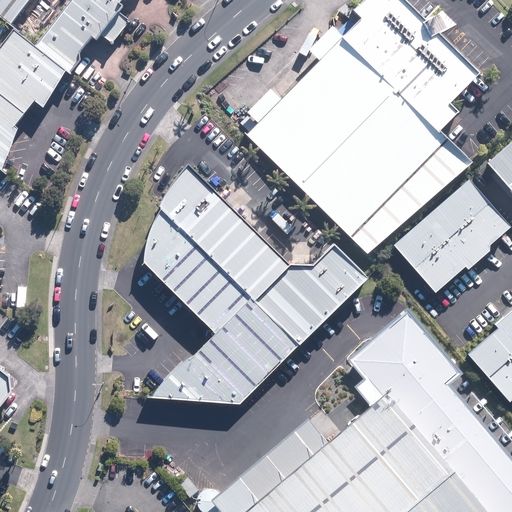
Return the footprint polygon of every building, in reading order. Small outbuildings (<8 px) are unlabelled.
[(37,0),(0,0),(0,24),(10,33),(37,0)] [(66,0),(28,47),(69,79),(74,72),(72,68),(93,41),(100,46),(107,47),(126,23),(147,0),(66,0)] [(342,45),(436,138),(457,118),(447,108),(477,78),(398,0),(368,0),(352,17),(361,26),(342,45)] [(0,175),(9,183),(8,175),(9,168),(10,157),(20,138),(18,131),(34,106),(43,115),(69,79),(28,47),(17,38),(0,58),(0,175)] [(240,137),(360,257),(469,169),(436,138),(342,45),(240,137)] [(511,139),(481,165),(511,201),(511,139)] [(140,398),(232,406),(366,283),(331,251),(314,270),(288,270),(190,165),(172,188),(162,208),(151,228),(143,261),(217,333),(140,398)] [(511,222),(474,172),(380,243),(419,296),(511,225),(511,222)] [(511,391),(511,305),(454,351),(495,405),(511,391)] [(511,511),(511,482),(436,390),(449,379),(400,319),(345,364),(379,406),(324,450),(306,427),(298,433),(284,445),(270,456),(256,467),(243,478),(206,508),(209,511),(511,511)] [(0,370),(0,413),(14,396),(13,381),(0,370)] [(190,502),(201,492),(188,477),(177,487),(190,502)]
